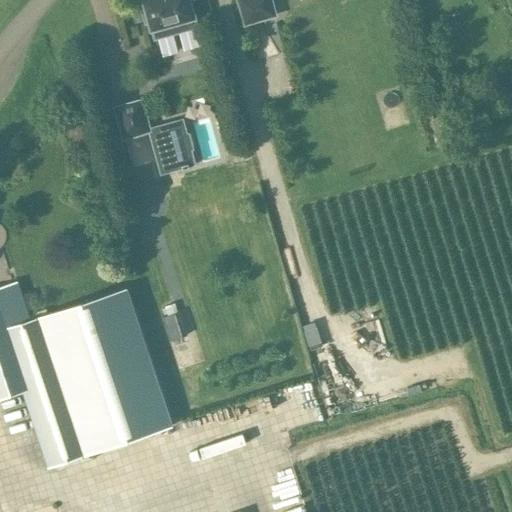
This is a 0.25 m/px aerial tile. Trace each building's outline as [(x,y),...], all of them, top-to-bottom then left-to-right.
[(198,26),(190,0),(144,0),(147,6),(142,7),(147,22),(151,21),(155,38),(198,26)] [(278,17),(273,0),(237,0),(244,26),(278,17)] [(150,129),(142,100),(116,107),(124,136),(150,129)] [(182,120),(150,129),(162,172),(194,163),(190,148),(192,148),(189,134),(186,134),(182,120)] [(0,398),(23,390),(48,466),(174,424),(128,287),(40,317),(31,292),(23,295),(18,281),(0,286),(0,398)] [(178,312),(168,315),(164,317),(172,341),(189,336),(181,311),(178,312)] [(236,440),(193,454),(197,466),(240,453),(236,440)]
